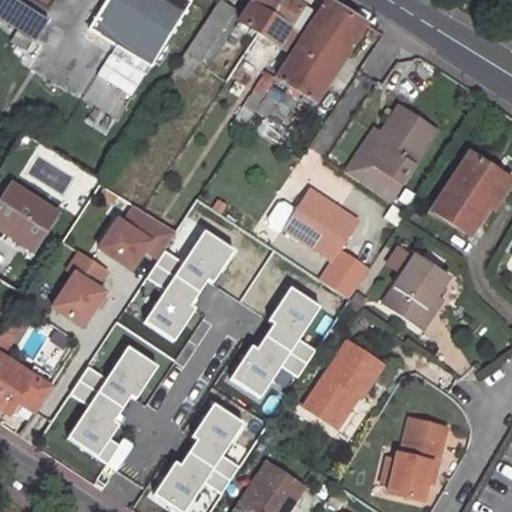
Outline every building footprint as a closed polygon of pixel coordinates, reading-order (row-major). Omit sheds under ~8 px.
[(23,0),(39,9),(44,0),(23,0)] [(149,65),(179,18),(191,0),(190,0),(104,0),(88,27),(124,50),(149,65)] [(251,0),(240,20),(258,33),(279,0),(251,0)] [(316,16),(293,2),(293,0),(279,0),(258,33),(276,45),(289,24),(305,33),(316,16)] [(296,102),(309,110),(365,24),(326,0),(316,16),(305,33),(275,78),(300,95),(296,102)] [(187,79),(233,10),(218,1),(173,70),(187,79)] [(9,39),(24,49),(31,38),(16,29),(9,39)] [(119,57),(144,73),(149,65),(124,50),(119,57)] [(274,80),(266,76),(242,112),(250,117),(274,80)] [(435,132),(397,108),(380,136),(364,161),(357,156),(346,175),(378,196),(389,178),(400,185),(435,132)] [(380,136),(372,131),(357,156),(364,161),(380,136)] [(498,177),(467,158),(431,217),(467,239),(484,211),(479,208),(498,177)] [(490,214),(508,184),(498,177),(479,208),(484,211),(490,214)] [(378,196),(389,203),(400,185),(389,178),(378,196)] [(58,212),(14,184),(0,205),(0,226),(11,234),(15,228),(38,243),(58,212)] [(358,226),(307,195),(295,214),(284,207),(277,209),(267,224),(269,231),(280,238),(284,233),(334,264),(358,226)] [(120,224),(145,239),(139,248),(153,257),(168,233),(130,209),(120,224)] [(120,224),(112,218),(93,247),(126,268),(139,248),(145,239),(120,224)] [(75,253),(65,268),(70,271),(94,287),(104,272),(75,253)] [(448,279),(415,259),(382,309),(422,335),(433,317),(427,313),(436,298),(448,279)] [(94,287),(70,271),(47,307),(76,325),(99,290),(94,287)] [(267,339),(189,290),(164,330),(210,357),(208,360),(241,380),(267,339)] [(433,317),(442,303),(436,298),(427,313),(433,317)] [(0,341),(8,347),(19,329),(9,322),(0,336),(0,341)] [(298,341),(287,368),(299,373),(310,347),(298,341)] [(103,378),(87,367),(70,393),(85,403),(64,436),(93,455),(153,363),(125,345),(103,378)] [(382,369),(347,345),(303,412),(331,431),(352,398),(357,401),(361,403),(382,369)] [(49,390),(0,358),(0,409),(9,415),(16,405),(32,416),(49,390)] [(331,431),(336,434),(357,401),(352,398),(331,431)] [(179,511),(182,511),(241,420),(213,403),(154,496),(179,511)] [(445,428),(410,419),(402,454),(397,453),(395,461),(389,487),(388,493),(421,501),(423,494),(430,466),(434,467),(445,428)] [(221,456),(207,484),(222,492),(236,464),(221,456)] [(395,461),(388,459),(382,485),(389,487),(395,461)] [(290,511),(306,489),(268,465),(238,511),(290,511)] [(423,494),(428,496),(434,467),(430,466),(423,494)]
